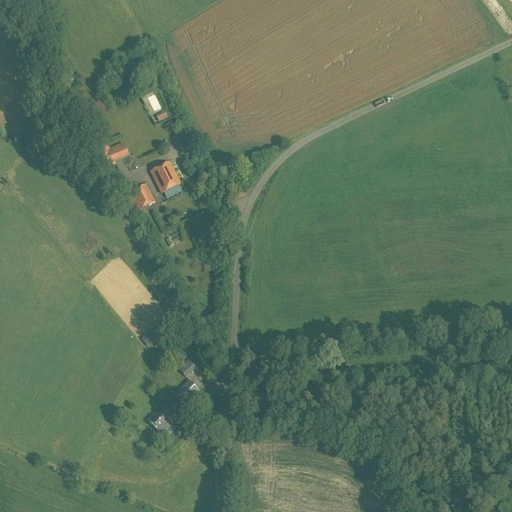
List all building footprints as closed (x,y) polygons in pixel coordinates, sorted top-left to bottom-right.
[(68,68),(60,75),(70,86),(78,79),(68,68)] [(156,117),(157,120),(159,123),(168,119),(165,113),(156,117)] [(93,146),(94,149),(96,154),(103,169),(113,165),(111,161),(127,154),(124,147),(109,153),(108,149),(105,141),(93,146)] [(161,195),(180,185),(169,163),(150,173),(161,195)] [(146,184),(143,185),(129,193),(138,212),(155,203),(146,184)] [(143,342),(149,348),(163,336),(158,330),(143,342)] [(196,369),(188,360),(178,370),(186,379),(196,369)] [(183,395),(178,400),(184,407),(199,392),(190,383),(181,392),(183,395)] [(161,435),(172,425),(170,423),(175,419),(163,406),(148,420),(161,435)]
